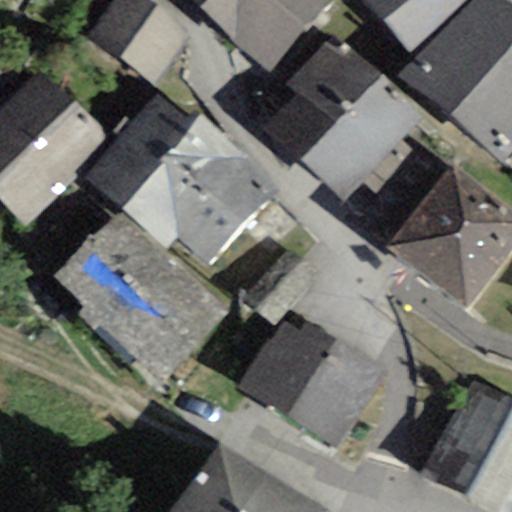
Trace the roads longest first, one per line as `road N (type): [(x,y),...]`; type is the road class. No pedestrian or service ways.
road 1 (residential): [(155,0),(192,33),(218,76),(223,106),(376,303),(391,349),(387,511)]
road 2 (track): [(351,511),(228,439),(0,349)]
